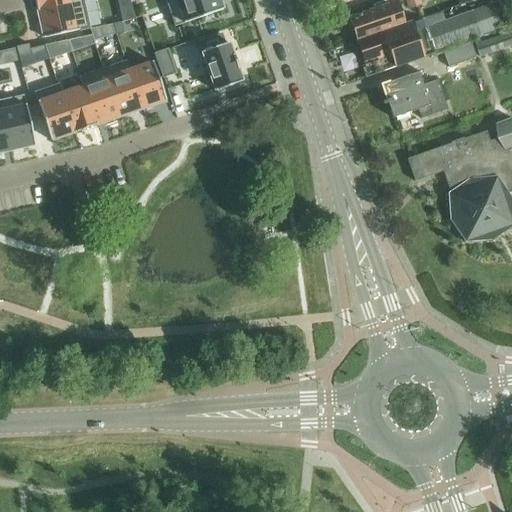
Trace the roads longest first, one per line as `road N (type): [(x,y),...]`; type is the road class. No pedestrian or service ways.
road 1 (residential): [(0,180),(207,118)]
road 2 (tertiary): [(369,389),(166,419)]
road 3 (tertiary): [(166,419),(369,426)]
road 4 (secondary): [(341,188),(278,0)]
road 5 (secondary): [(418,361),(341,188)]
road 6 (secondary): [(341,188),(383,370)]
road 7 (tertiary): [(0,424),(166,419)]
